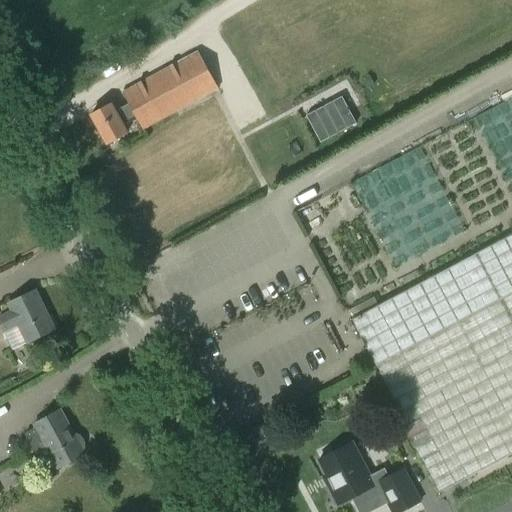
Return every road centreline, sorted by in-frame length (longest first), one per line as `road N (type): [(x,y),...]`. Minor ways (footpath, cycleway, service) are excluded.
road 1 (unclassified): [(228,511),(0,87)]
road 2 (unknown): [(135,338),(264,260),(305,269),(321,286),(336,316),(336,366),(301,397),(197,454)]
